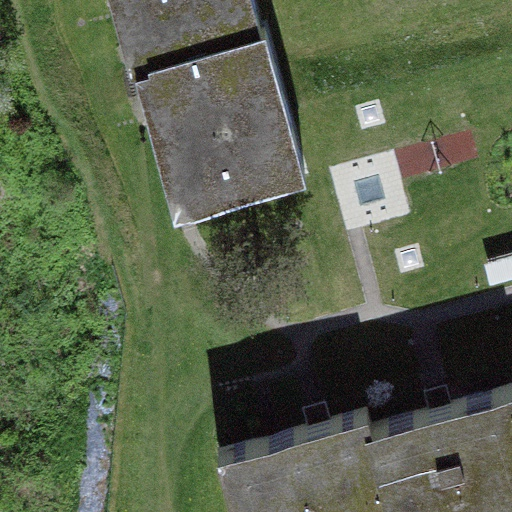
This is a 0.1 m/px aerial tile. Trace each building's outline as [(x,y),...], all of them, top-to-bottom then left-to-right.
[(280,19),(274,0),(142,0),(157,52),(280,19)] [(325,180),(280,19),(157,52),(202,214),(325,180)] [(499,398),(361,433),(381,511),(511,511),(511,449),(502,412),(499,398)] [(511,409),(502,412),(511,449),(511,409)] [(381,511),(361,433),(357,418),(205,457),(218,511),(381,511)]
